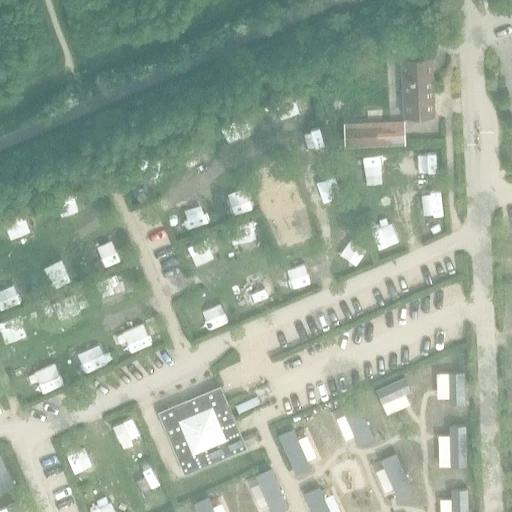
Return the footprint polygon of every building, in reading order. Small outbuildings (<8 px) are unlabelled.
[(403,116),(434,114),(431,56),(400,57),(403,116)] [(343,126),(344,146),(404,143),(403,123),(343,126)] [(462,375),(447,375),(447,408),(462,408),(462,375)] [(402,379),(373,392),(379,408),(409,395),(402,379)] [(219,386),(158,411),(176,455),(184,473),(245,447),(219,386)] [(372,442),(355,402),(340,409),(357,448),(372,442)] [(465,429),(448,429),(448,469),(465,469),(465,429)] [(308,471),(291,431),(277,437),(294,477),(308,471)] [(0,486),(14,480),(0,448),(0,486)] [(394,456),(380,461),(397,502),(411,496),(394,456)] [(285,511),(269,473),(254,479),(267,511),(285,511)] [(326,511),(317,490),(302,497),(309,511),(326,511)] [(217,511),(209,491),(194,497),(199,511),(217,511)] [(466,511),(467,492),(450,492),(450,511),(466,511)] [(26,511),(19,495),(3,502),(7,511),(26,511)]
